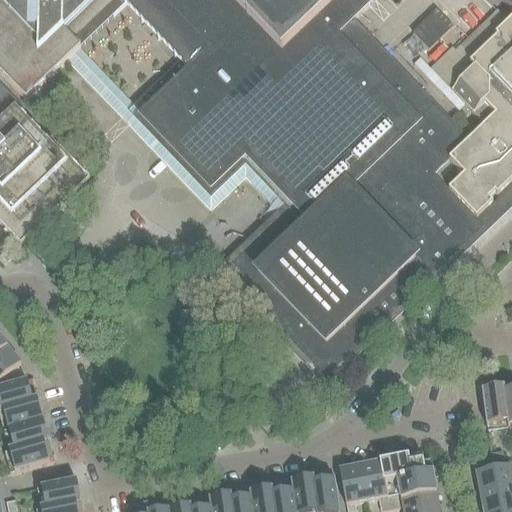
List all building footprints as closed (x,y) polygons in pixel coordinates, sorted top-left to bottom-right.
[(449,164),(468,146),(433,109),(416,126),(334,40),(376,0),(0,0),(0,76),(26,104),(68,64),(210,213),(245,180),(283,220),(225,276),(258,311),(325,381),(448,264),(448,263),(452,259),(450,258),(483,228),(477,223),(476,224),(449,195),(464,180),(449,164)] [(511,0),(497,0),(511,15),(511,23),(495,39),(497,41),(470,68),(474,72),(451,95),(485,130),(468,146),(449,164),(464,180),(449,195),(476,224),(477,223),(478,222),(477,221),(490,208),(491,209),(493,208),(489,203),(495,198),(497,201),(511,186),(511,0)] [(454,30),(437,13),(412,37),(429,54),(454,30)] [(3,226),(15,238),(33,221),(36,224),(70,192),(61,181),(71,172),(50,150),(51,149),(21,118),(25,114),(0,87),(0,226),(1,228),(3,226)] [(17,371),(21,368),(4,348),(0,350),(0,392),(26,385),(24,380),(24,379),(17,371)] [(26,385),(0,392),(0,416),(3,415),(8,435),(43,425),(33,390),(29,391),(27,386),(27,385),(26,385)] [(511,390),(482,395),(486,430),(507,427),(507,432),(511,431),(511,390)] [(52,460),(51,453),(43,425),(8,435),(13,454),(3,457),(9,478),(15,476),(15,477),(49,467),(48,461),(52,460)] [(502,456),(489,458),(491,467),(500,465),(504,464),(502,456)] [(438,511),(432,477),(425,479),(421,459),(393,464),(402,511),(438,511)] [(346,510),(346,511),(355,511),(354,508),(378,503),(379,511),(402,511),(393,464),(339,474),(346,509),(346,510)] [(480,498),(511,491),(511,470),(511,471),(511,470),(476,477),(480,498)] [(287,492),(244,498),(231,500),(232,505),(225,506),(224,501),(209,504),(210,511),(204,511),(205,509),(185,511),(338,511),(335,484),(329,485),(328,480),(291,486),(292,496),(287,496),(287,492)] [(81,511),(76,485),(41,492),(36,493),(40,511),(81,511)] [(482,511),(511,511),(511,491),(480,498),(482,511)]
